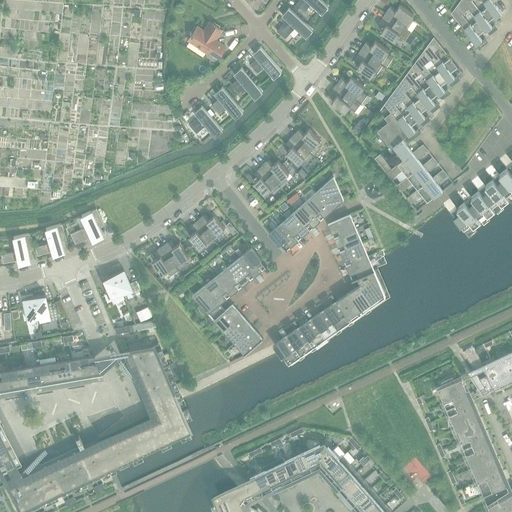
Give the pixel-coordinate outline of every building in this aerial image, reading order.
[(329,5),(322,0),(299,0),(297,3),(305,10),(312,3),(322,13),(329,5)] [(469,8),(461,0),(460,0),(451,13),(476,44),(481,40),(480,40),(477,36),(485,30),(486,30),(478,20),(471,25),(462,14),(469,8)] [(472,0),(461,0),(469,8),(478,20),(486,30),(490,27),(490,26),(487,23),(495,16),(496,17),(488,6),(481,11),(472,0)] [(482,0),(488,6),(496,17),(500,13),(497,9),(498,8),(494,3),(497,0),(482,0)] [(389,7),(385,14),(410,31),(411,31),(407,28),(413,20),(410,19),(413,14),(400,4),(395,11),(389,7)] [(313,28),(289,7),(282,14),(287,19),(277,30),(285,38),(296,26),(306,36),(313,28)] [(410,31),(385,14),(381,20),(386,24),(382,31),(395,40),(399,35),(405,40),(410,31)] [(194,31),(188,40),(208,53),(209,51),(219,58),(226,47),(216,40),(217,39),(216,38),(222,29),(210,21),(204,30),(197,26),(196,27),(195,26),(193,30),(194,31)] [(431,59),(440,71),(449,81),(453,78),(453,77),(452,77),(450,74),(458,67),(450,57),(443,62),(434,51),(438,48),(436,46),(439,43),(434,36),(424,50),(431,59)] [(365,43),(361,49),(386,67),(392,58),(386,54),(389,49),(375,40),(371,47),(365,43)] [(282,70),(261,46),(253,52),(257,57),(250,64),(258,72),(265,66),(274,77),(282,70)] [(386,67),(361,49),(356,55),(362,59),(357,66),(371,76),(374,71),(377,73),(382,65),(386,67)] [(425,65),(431,59),(424,50),(414,63),(421,72),(430,84),(439,94),(443,91),(440,87),(448,81),(449,81),(440,71),(434,76),(425,65)] [(415,78),(421,72),(414,63),(404,77),(411,86),(420,97),(429,108),(433,105),(433,104),(430,100),(438,94),(439,95),(439,94),(430,84),(424,89),(415,78)] [(263,91),(242,66),(234,73),(238,78),(231,84),(239,93),(246,86),(255,97),(263,91)] [(340,78),(336,84),(361,103),(367,95),(361,90),(365,86),(351,76),(346,82),(340,78)] [(411,86),(404,77),(394,90),(402,99),(411,110),(419,121),(423,118),(423,117),(420,114),(428,107),(429,108),(420,97),(414,102),(405,91),(411,86)] [(361,103),(336,84),(331,90),(337,94),(332,101),(345,111),(349,106),(355,111),(361,103)] [(244,111),(222,86),(215,92),(219,97),(212,104),(219,112),(227,106),(236,117),(243,111),(244,111)] [(402,99),(394,90),(385,103),(409,135),(414,131),(413,131),(410,127),(418,121),(419,121),(411,110),(404,116),(395,104),(402,99)] [(413,151),(408,145),(403,139),(409,134),(409,135),(385,103),(384,104),(392,114),(386,119),(388,122),(377,131),(385,140),(387,138),(392,144),(389,146),(395,153),(397,151),(404,159),(413,151)] [(223,129),(202,105),(194,111),(199,116),(189,124),(197,133),(206,125),(216,136),(223,129)] [(491,110),(498,118),(502,115),(495,105),(491,110)] [(491,110),(488,115),(494,123),(499,119),(498,118),(491,110)] [(488,115),(484,120),(490,128),(495,124),(494,123),(488,115)] [(484,120),(480,125),(487,133),(491,129),(490,128),(484,120)] [(357,123),(353,128),(357,133),(362,127),(357,123)] [(480,125),(477,130),(483,138),(488,134),(487,133),(480,125)] [(298,130),(293,135),(314,155),(321,148),(317,144),(321,140),(309,128),(303,134),(298,130)] [(477,130),(473,135),(479,143),(484,139),(483,138),(477,130)] [(314,155),(293,135),(287,140),(293,145),(287,151),(299,163),(303,159),(307,162),(314,155)] [(473,135),(469,140),(476,148),(480,144),(479,143),(473,135)] [(469,140),(466,145),(472,153),(477,149),(476,148),(469,140)] [(423,164),(418,158),(428,149),(423,143),(413,151),(404,159),(387,172),(392,178),(402,170),(407,176),(397,185),(433,156),(423,164)] [(466,145),(462,150),(468,158),(473,154),(472,153),(466,145)] [(375,157),(383,167),(388,163),(380,154),(380,153),(375,157)] [(407,197),(443,168),(433,176),(428,170),(438,162),(433,156),(397,185),(402,191),(412,183),(417,189),(407,197)] [(267,160),(262,165),(279,185),(287,178),(285,176),(289,172),(278,160),(272,166),(267,160)] [(279,185),(262,165),(256,170),(261,176),(254,181),(266,194),(270,190),(272,192),(279,185)] [(440,191),(443,189),(438,183),(448,174),(443,168),(407,197),(412,203),(422,195),(427,202),(440,192),(440,191)] [(493,180),(509,200),(506,197),(511,192),(511,175),(507,169),(499,175),(503,180),(506,178),(507,180),(498,187),(493,180)] [(328,183),(317,192),(332,209),(332,208),(331,207),(337,201),(338,203),(342,199),(341,196),(334,180),(331,179),(328,183)] [(479,191),(478,191),(495,212),(495,211),(492,208),(499,203),(501,206),(509,200),(493,180),(485,186),(489,191),(492,189),(493,191),(484,198),(479,191)] [(465,202),(464,203),(481,223),(478,219),(485,214),(487,217),(495,212),(478,191),(471,197),(475,202),(478,200),(479,202),(470,209),(465,202)] [(317,192),(306,202),(320,219),(321,218),(320,217),(326,211),(327,213),(332,209),(317,192)] [(289,207),(285,202),(280,206),(284,210),(289,207)] [(306,202),(295,212),(309,229),(310,228),(308,227),(315,221),(316,223),(320,219),(306,202)] [(455,221),(464,231),(471,225),(473,229),(481,223),(464,203),(457,208),(461,213),(463,211),(465,213),(455,221)] [(96,208),(81,215),(87,229),(84,230),(82,228),(70,233),(75,243),(87,237),(86,235),(90,234),(93,240),(102,236),(97,225),(103,223),(96,208)] [(295,212),(283,223),(297,238),(304,231),(305,233),(309,229),(295,212)] [(335,236),(335,237),(355,228),(349,214),(329,223),(331,229),(333,228),(336,236),(335,236)] [(203,215),(197,219),(215,240),(222,233),(220,231),(225,227),(214,215),(208,220),(203,215)] [(215,240),(197,219),(192,224),(196,230),(190,235),(201,248),(205,244),(207,246),(215,240)] [(61,223),(45,228),(50,242),(35,247),(37,254),(48,251),(47,249),(51,248),(53,255),(63,252),(60,241),(66,239),(61,223)] [(297,238),(283,223),(272,233),(286,249),(291,245),(290,244),(297,238)] [(355,228),(335,237),(337,242),(339,242),(342,249),(341,250),(341,251),(361,242),(355,228)] [(29,233),(13,236),(16,251),(1,254),(3,262),(14,260),(13,257),(17,257),(19,263),(29,261),(26,250),(32,249),(29,233)] [(169,241),(163,245),(179,269),(187,264),(184,259),(189,256),(180,242),(173,247),(169,241)] [(361,242),(341,251),(343,256),(345,255),(348,263),(347,264),(367,256),(361,242)] [(179,269),(163,245),(157,249),(161,255),(153,260),(163,274),(168,271),(171,275),(179,269)] [(253,248),(241,258),(253,274),(260,268),(261,269),(266,265),(253,248)] [(367,256),(347,264),(349,270),(351,269),(355,278),(358,277),(358,276),(373,270),(367,256)] [(241,258),(229,267),(242,284),(247,281),(246,279),(253,274),(241,258)] [(229,267),(217,277),(231,294),(235,290),(234,289),(241,283),(242,285),(242,284),(229,267)] [(123,268),(112,273),(124,298),(121,292),(132,288),(123,268)] [(362,283),(338,300),(339,302),(350,318),(384,295),(382,290),(373,270),(358,276),(358,277),(362,283)] [(124,298),(112,273),(102,278),(110,297),(114,296),(117,301),(123,298),(124,298)] [(217,277),(205,286),(219,303),(224,299),(223,298),(229,293),(230,294),(231,294),(217,277)] [(219,303),(205,286),(195,294),(216,319),(224,312),(224,311),(218,304),(219,303)] [(45,293),(33,295),(38,316),(49,314),(45,293)] [(38,316),(33,295),(21,298),(26,319),(38,316)] [(60,299),(55,302),(60,314),(66,312),(60,299)] [(330,305),(325,309),(338,327),(350,318),(339,302),(331,307),(330,305)] [(224,312),(216,319),(226,330),(241,317),(235,310),(236,308),(232,304),(224,311),(224,312)] [(148,306),(136,311),(141,321),(152,316),(148,306)] [(17,309),(11,311),(13,319),(19,318),(17,309)] [(318,314),(313,317),(325,335),(338,327),(325,309),(326,310),(319,315),(318,314)] [(241,317),(226,330),(236,341),(253,327),(249,322),(247,324),(241,317)] [(300,324),(301,326),(313,344),(325,335),(313,317),(313,318),(314,319),(309,322),(307,319),(300,324)] [(114,327),(116,333),(133,330),(132,324),(114,327)] [(293,331),(288,334),(301,352),(313,344),(301,326),(300,326),(301,328),(294,332),(293,331)] [(253,327),(236,341),(246,353),(263,338),(258,334),(257,335),(252,328),(253,327)] [(301,352),(288,334),(288,335),(289,336),(282,341),(281,339),(276,343),(282,352),(288,361),(301,352)] [(80,448),(7,482),(19,508),(107,466),(115,463),(188,428),(176,400),(174,395),(152,344),(123,349),(126,356),(127,358),(123,362),(117,355),(117,354),(114,350),(110,353),(114,357),(133,380),(137,389),(141,387),(149,406),(153,415),(96,442),(84,447),(83,443),(78,434),(74,436),(80,448)] [(474,346),(463,351),(488,389),(493,386),(494,388),(499,386),(499,385),(511,378),(511,353),(505,357),(505,358),(490,365),(489,364),(484,367),(474,346)] [(97,364),(102,372),(112,366),(126,356),(123,349),(106,352),(93,354),(97,364)] [(93,354),(71,358),(75,379),(85,378),(83,366),(97,364),(93,354)] [(71,358),(55,361),(57,371),(63,370),(65,381),(75,379),(71,358)] [(55,361),(39,364),(43,385),(53,383),(51,372),(57,371),(55,361)] [(172,373),(178,370),(174,361),(168,364),(172,373)] [(39,364),(24,366),(25,376),(31,375),(33,386),(43,385),(39,364)] [(24,366),(8,369),(12,390),(22,388),(20,377),(25,376),(24,366)] [(8,369),(0,370),(0,383),(2,392),(12,390),(8,369)] [(438,388),(484,495),(507,485),(462,378),(454,381),(453,378),(441,383),(443,386),(438,388)] [(352,436),(348,439),(354,445),(357,442),(352,436)] [(0,453),(12,447),(7,438),(0,441),(0,453)] [(325,441),(305,451),(313,469),(319,467),(320,467),(325,441)] [(325,441),(320,467),(324,472),(339,458),(325,441)] [(12,447),(0,453),(0,470),(9,466),(7,461),(17,456),(12,447)] [(305,451),(295,456),(304,474),(313,469),(305,451)] [(283,456),(273,461),(275,465),(284,483),(294,479),(285,460),(283,456)] [(295,456),(285,460),(294,479),(304,474),(295,456)] [(339,458),(324,472),(331,480),(346,466),(339,458)] [(263,465),(265,469),(274,488),(284,483),(275,465),(273,461),(263,465)] [(9,466),(0,470),(2,474),(11,470),(9,466)] [(346,466),(331,480),(338,488),(354,474),(346,466)] [(274,488),(265,469),(250,477),(263,493),(274,488)] [(354,474),(338,488),(345,496),(361,482),(354,474)] [(235,484),(216,493),(224,511),(253,511),(248,500),(261,494),(263,493),(250,477),(247,478),(235,484)] [(102,482),(93,486),(96,492),(105,488),(102,482)] [(361,482),(345,496),(353,504),(368,490),(361,482)] [(368,490),(353,504),(359,511),(375,499),(368,490)] [(511,511),(511,491),(488,506),(491,511),(511,511)] [(73,496),(64,500),(67,506),(75,502),(73,496)] [(375,499),(359,511),(376,511),(382,507),(375,499)]
